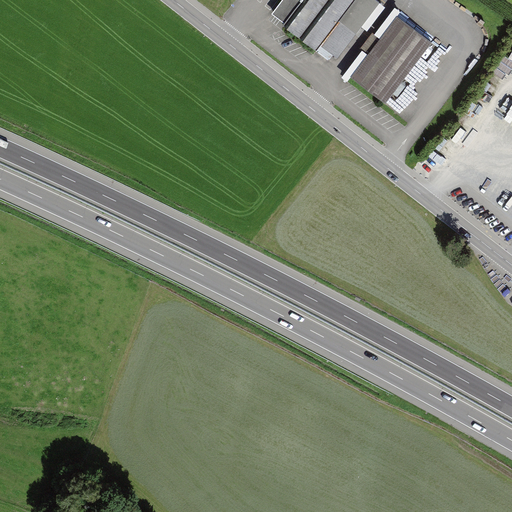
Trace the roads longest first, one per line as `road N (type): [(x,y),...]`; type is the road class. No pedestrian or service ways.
road 1 (motorway): [(0,179),(236,292),(511,441)]
road 2 (motorway): [(511,407),(302,293),(0,147)]
road 3 (primary): [(172,0),(511,265)]
